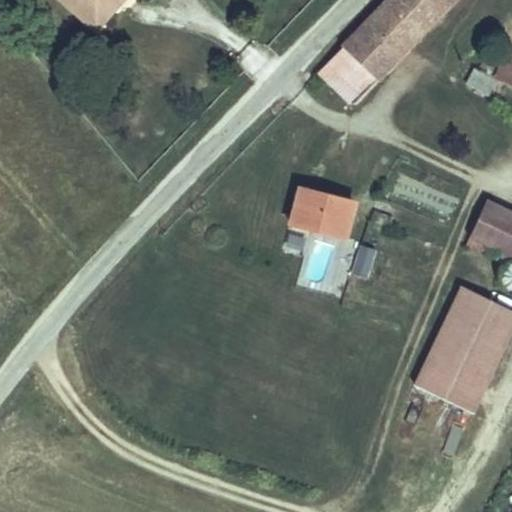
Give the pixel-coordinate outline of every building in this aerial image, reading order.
[(97,38),(124,9),(119,4),(122,0),(59,0),(58,2),(97,38)] [(388,0),(381,8),(410,35),(416,39),(453,0),(388,0)] [(410,35),(381,8),(319,73),(337,91),(361,65),(377,80),(416,39),(410,35)] [(497,80),(511,87),(511,57),(508,56),(495,80),(497,80)] [(361,65),(337,91),(352,106),(377,80),(361,65)] [(495,80),(472,67),(465,82),(489,94),(497,80),(495,80)] [(296,193),(286,227),(340,240),(346,219),(341,217),(343,205),(296,193)] [(497,247),(507,253),(511,255),(511,208),(484,195),(465,230),(497,247)] [(491,257),(497,247),(465,230),(463,229),(458,238),(491,257)] [(303,289),(342,297),(347,272),(368,276),(373,248),(313,237),(303,289)] [(483,410),(511,340),(511,308),(464,288),(424,385),(483,410)]
